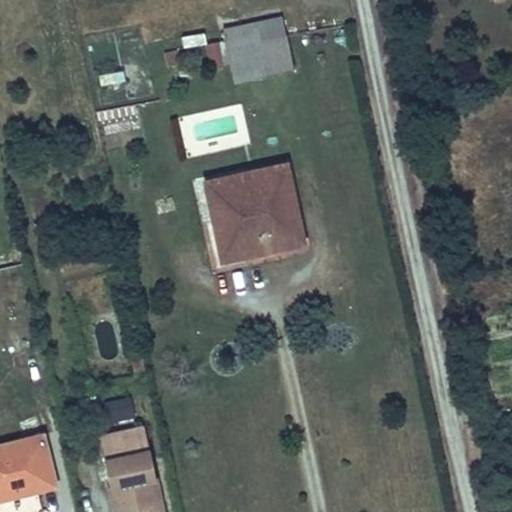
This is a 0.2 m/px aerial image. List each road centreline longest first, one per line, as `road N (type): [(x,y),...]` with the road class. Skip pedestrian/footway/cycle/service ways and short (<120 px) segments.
road 1 (residential): [(474,511),(365,0)]
road 2 (unknown): [(317,511),(267,284)]
